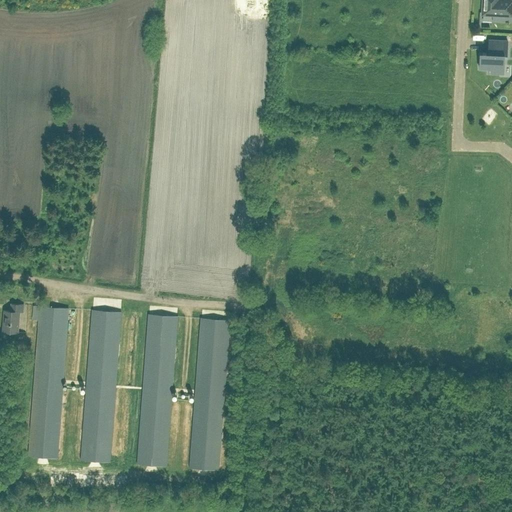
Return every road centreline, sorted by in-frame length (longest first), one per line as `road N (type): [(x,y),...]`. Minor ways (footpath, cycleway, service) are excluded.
road 1 (track): [(249,511),(251,317),(238,307),(0,275)]
road 2 (residential): [(463,0),(457,133),(465,146),(501,146),(511,156)]
